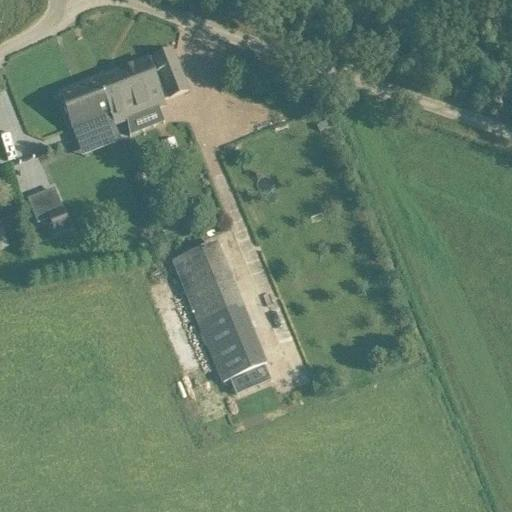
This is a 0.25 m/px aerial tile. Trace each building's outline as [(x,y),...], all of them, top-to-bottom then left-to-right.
[(146,61),(102,78),(109,94),(119,90),(122,98),(118,100),(126,121),(164,105),(162,102),(187,92),(173,54),(147,64),(146,61)] [(109,94),(102,78),(59,96),(72,129),(77,141),(126,121),(118,100),(122,98),(119,90),(109,94)] [(43,157),(15,163),(19,185),(48,179),(43,157)] [(52,190),(27,200),(36,225),(48,220),(53,233),(67,227),(52,190)] [(0,208),(0,250),(8,248),(2,224),(12,221),(9,206),(0,208)] [(173,263),(200,327),(223,384),(226,383),(231,396),(271,379),(242,309),(216,245),(173,263)] [(242,392),(247,403),(279,390),(274,379),(242,392)]
